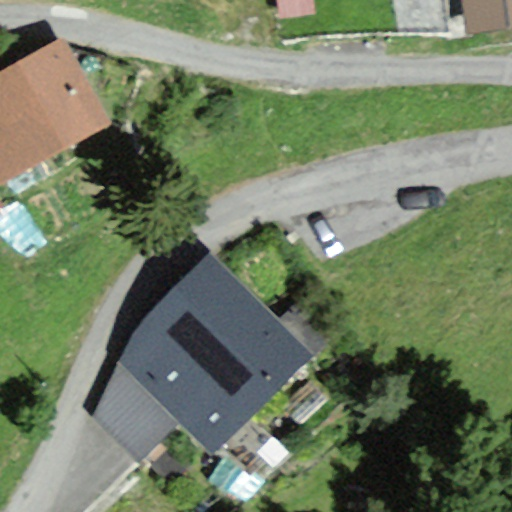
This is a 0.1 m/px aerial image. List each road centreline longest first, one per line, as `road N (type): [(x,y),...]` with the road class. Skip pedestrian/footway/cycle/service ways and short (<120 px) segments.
road 1 (unclassified): [(27,511),(117,317),(185,233),(290,191),(511,149)]
road 2 (unclassified): [(0,16),(255,67),(511,69)]
